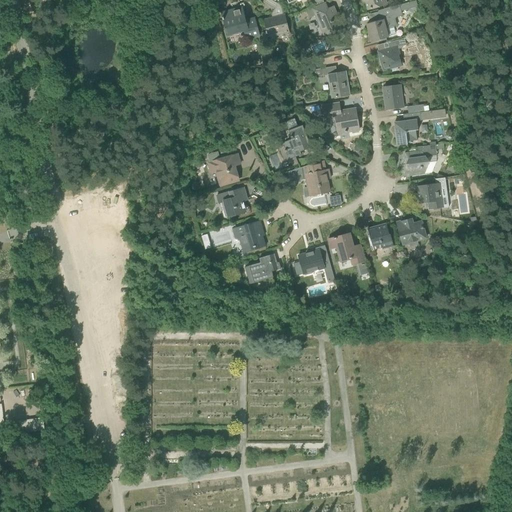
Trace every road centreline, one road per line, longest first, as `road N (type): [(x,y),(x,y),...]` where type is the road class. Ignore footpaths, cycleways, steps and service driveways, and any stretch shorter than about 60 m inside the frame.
road 1 (residential): [(112,480),(13,0)]
road 2 (track): [(509,322),(299,318),(130,269)]
road 3 (residential): [(300,220),(352,208),(371,192),(376,159),(360,48),(343,0)]
road 4 (unknown): [(336,318),(355,460)]
